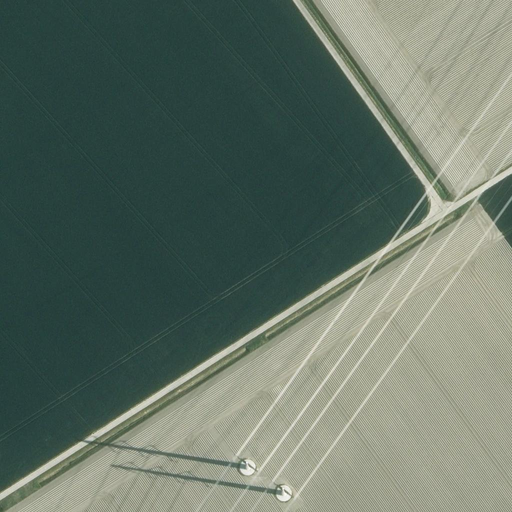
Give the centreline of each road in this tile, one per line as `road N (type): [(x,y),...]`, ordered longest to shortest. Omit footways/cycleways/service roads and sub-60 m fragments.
road 1 (unclassified): [(0,501),(441,213)]
road 2 (unclassified): [(441,213),(296,0)]
